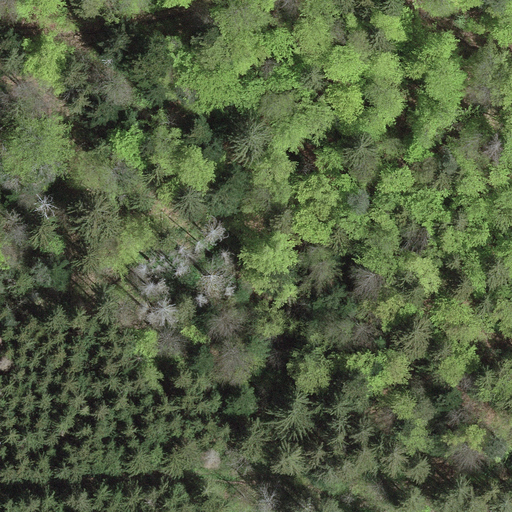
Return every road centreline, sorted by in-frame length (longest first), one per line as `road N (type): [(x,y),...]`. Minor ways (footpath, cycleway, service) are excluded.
road 1 (track): [(369,511),(268,477),(0,488)]
road 2 (track): [(0,26),(91,30),(161,19),(210,0)]
